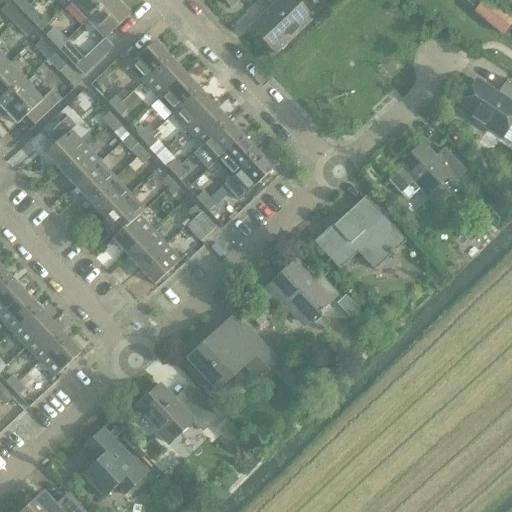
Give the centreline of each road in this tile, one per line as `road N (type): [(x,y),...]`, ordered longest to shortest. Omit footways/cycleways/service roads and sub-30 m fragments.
road 1 (residential): [(137,361),(340,171)]
road 2 (residential): [(340,171),(179,0)]
road 3 (residential): [(137,361),(0,214)]
road 4 (residential): [(0,486),(137,361)]
road 5 (residential): [(340,171),(442,63)]
